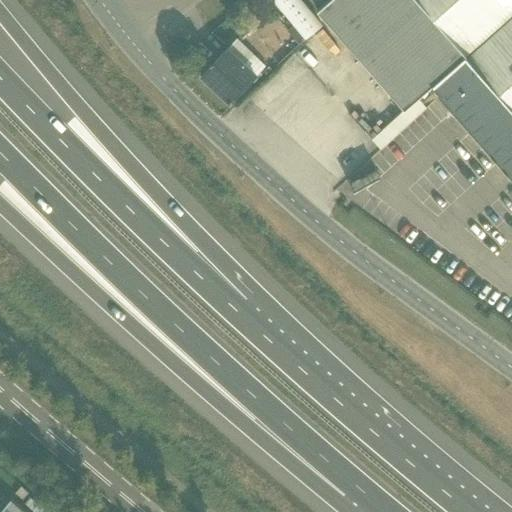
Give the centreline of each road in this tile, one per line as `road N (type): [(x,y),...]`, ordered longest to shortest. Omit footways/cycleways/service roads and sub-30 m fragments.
road 1 (unclassified): [(511,368),(339,243),(194,109),(143,32)]
road 2 (motorway): [(0,148),(174,326),(355,489)]
road 3 (motorway): [(0,204),(355,489)]
road 4 (motorway): [(238,314),(0,15)]
road 5 (motorway): [(238,314),(116,201),(0,76)]
road 6 (motorway): [(470,511),(238,314)]
road 7 (tertiary): [(147,511),(0,387)]
